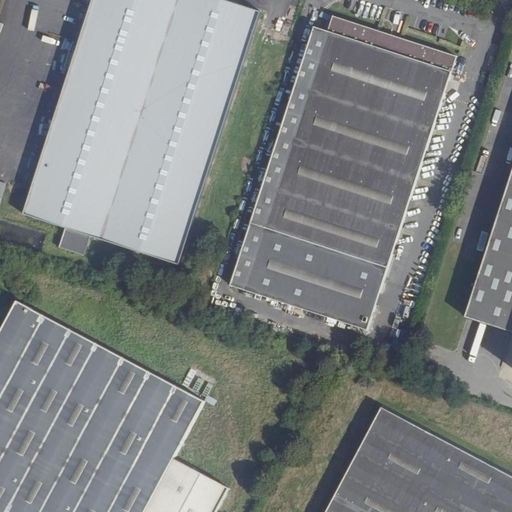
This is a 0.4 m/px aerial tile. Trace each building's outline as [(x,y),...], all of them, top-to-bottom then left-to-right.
[(94,0),(84,33),(25,215),(72,230),(65,249),(89,257),(96,238),(181,265),(267,2),(259,0),(94,0)] [(87,0),(78,31),(84,33),(94,0),(87,0)] [(459,58),(335,18),(331,33),(317,29),(234,292),(370,335),(459,58)] [(511,176),(467,319),(511,333),(511,176)] [(175,459),(206,400),(19,301),(0,337),(0,511),(218,511),(231,488),(175,459)] [(511,511),(511,476),(386,409),(331,511),(511,511)]
